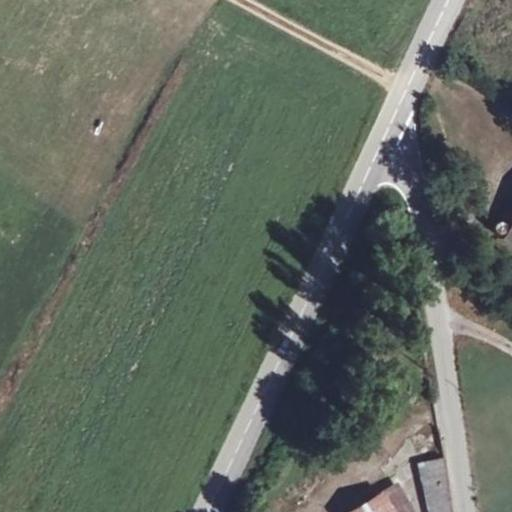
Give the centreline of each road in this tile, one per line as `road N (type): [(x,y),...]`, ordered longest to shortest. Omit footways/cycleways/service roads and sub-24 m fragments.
road 1 (tertiary): [(387,131),(206,511)]
road 2 (unclassified): [(387,131),(401,147),(423,228),(465,511)]
road 3 (track): [(407,88),(229,0)]
road 4 (tertiary): [(449,0),(387,131)]
